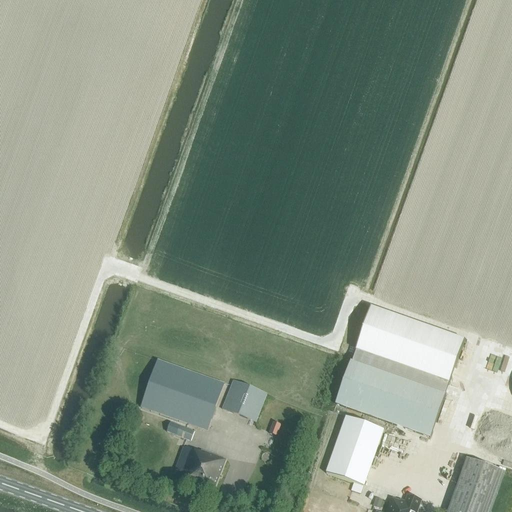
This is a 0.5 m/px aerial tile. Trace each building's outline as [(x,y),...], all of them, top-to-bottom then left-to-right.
[(356,351),(352,363),(446,396),(449,385),(450,385),(465,341),(371,309),(356,351)] [(142,409),(208,432),(224,384),(159,361),(142,409)] [(350,363),(335,406),(431,439),(446,396),(352,363),(350,363)] [(223,410),(256,423),(267,395),(234,382),(223,410)] [(327,474),(364,488),(384,431),(347,417),(327,474)] [(171,434),(191,442),(195,433),(180,427),(178,432),(172,430),(171,434)] [(396,452),(401,453),(404,442),(398,441),(396,452)] [(185,474),(181,484),(213,495),(226,460),(202,451),(202,452),(193,449),(193,450),(190,449),(183,448),(176,470),(185,474)] [(491,511),(505,473),(467,460),(448,511),(491,511)] [(376,501),(384,504),(387,495),(379,492),(376,501)] [(387,511),(418,511),(422,501),(407,495),(405,502),(401,501),(400,502),(392,499),(387,511)]
